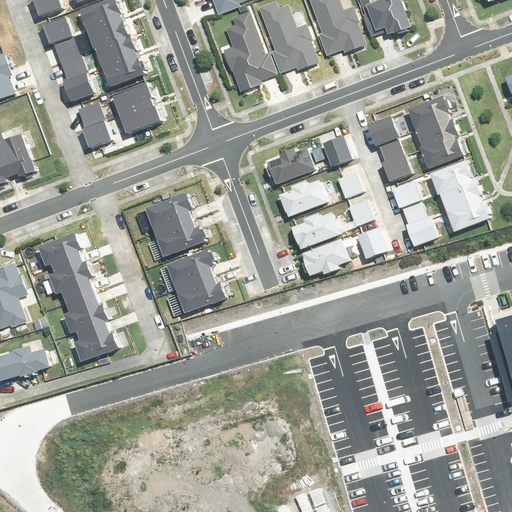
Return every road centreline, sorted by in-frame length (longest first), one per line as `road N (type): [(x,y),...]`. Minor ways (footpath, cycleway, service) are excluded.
road 1 (residential): [(100,185),(150,327),(150,349),(0,400)]
road 2 (residential): [(16,0),(87,190)]
road 3 (residential): [(340,92),(401,245)]
road 4 (residential): [(220,139),(270,283)]
road 5 (residential): [(165,0),(220,139)]
road 6 (residential): [(340,92),(462,45)]
road 7 (residential): [(220,139),(340,92)]
road 8 (residential): [(100,185),(220,139)]
